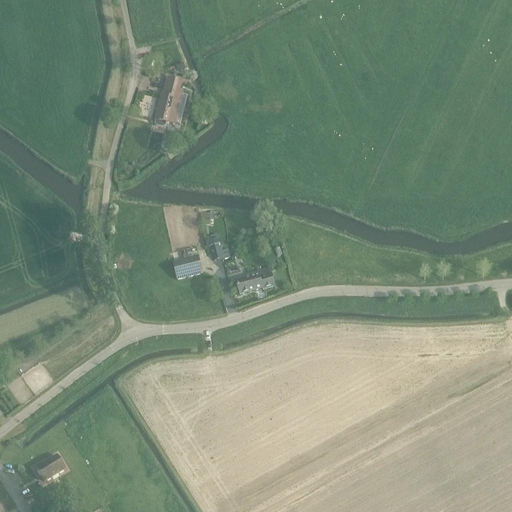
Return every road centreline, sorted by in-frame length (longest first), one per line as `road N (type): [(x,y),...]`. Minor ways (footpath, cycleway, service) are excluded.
road 1 (unclassified): [(131,336),(204,326),(312,292),(511,285)]
road 2 (unclassified): [(131,336),(101,239),(134,71),(122,0)]
road 3 (unclassified): [(0,432),(131,336)]
